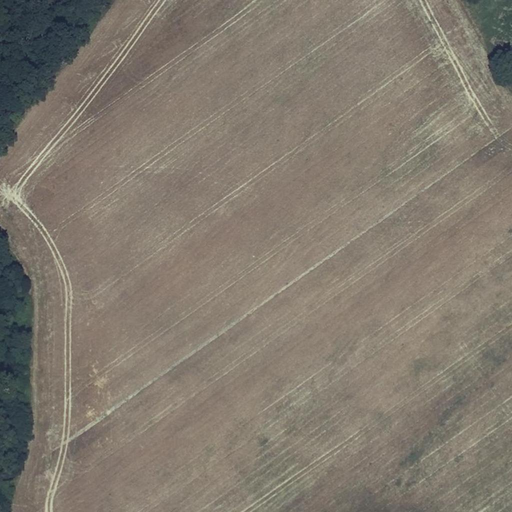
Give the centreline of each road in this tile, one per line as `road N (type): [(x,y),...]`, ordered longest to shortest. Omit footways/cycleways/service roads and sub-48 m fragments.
road 1 (track): [(9,511),(32,318),(26,280),(0,241)]
road 2 (track): [(0,148),(118,0)]
